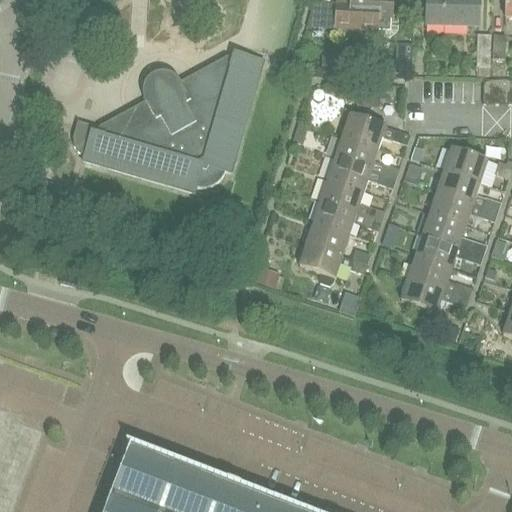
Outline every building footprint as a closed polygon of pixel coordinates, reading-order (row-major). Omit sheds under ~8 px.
[(349,0),(349,8),(335,7),(334,31),(379,32),(378,40),(390,40),(398,33),(398,21),(393,21),(393,0),(349,0)] [(478,0),(426,0),(426,28),(478,29),(478,0)] [(476,69),(490,70),(491,38),(477,38),(476,69)] [(505,39),(493,38),(491,82),(499,82),(500,71),(504,71),(505,39)] [(224,178),(225,175),(231,176),(263,64),(234,55),(232,61),(227,59),(180,85),(178,82),(176,80),(173,78),(169,76),(166,75),(162,75),(159,75),(155,76),(152,78),(149,80),(147,82),(145,85),(143,88),(142,92),(142,95),(142,99),(143,102),(144,105),(98,130),(78,125),(78,124),(77,123),(72,139),(72,145),(74,151),(78,156),(84,158),(82,164),(195,197),(196,191),(201,191),(205,191),(210,190),(214,188),(218,185),(221,182),(224,178)] [(348,59),(322,58),(321,77),(347,78),(348,59)] [(495,107),(495,83),(482,83),(482,107),(495,107)] [(495,83),(495,107),(507,107),(507,84),(495,83)] [(349,119),(342,141),(378,153),(382,141),(391,144),(407,149),(410,139),(395,134),(386,131),(349,119)] [(293,142),(302,145),(304,138),(295,135),(293,142)] [(335,162),(396,182),(399,173),(384,168),(374,165),(378,153),(342,141),(335,162)] [(451,152),(444,175),(480,187),(488,164),(451,152)] [(328,184),(364,196),(368,183),(377,186),(377,187),(393,192),(396,182),(335,162),(328,184)] [(493,178),(509,183),(511,173),(511,172),(497,168),(493,178)] [(497,216),(500,207),(485,202),(476,199),(480,187),(444,175),(437,196),(497,216)] [(31,200),(68,211),(74,192),(36,182),(31,200)] [(364,196),(328,184),(320,206),(381,226),(384,216),(360,208),(364,196)] [(494,226),(497,216),(437,196),(429,218),(466,230),(470,218),(494,226)] [(320,206),(313,227),(350,239),(354,226),(363,229),(363,230),(378,235),(381,226),(320,206)] [(429,218),(422,239),(467,254),(483,260),(487,250),(462,242),(466,230),(429,218)] [(306,248),(352,264),(352,263),(343,260),(350,239),(313,227),(306,248)] [(467,254),(422,239),(415,261),(452,273),(456,260),(480,269),(483,260),(467,254)] [(367,269),(352,264),(306,248),(299,270),(321,277),(319,281),(320,287),(329,290),(333,286),(335,282),(340,269),(364,277),(367,269)] [(352,263),(352,264),(367,269),(370,259),(355,254),(352,263)] [(448,284),(452,273),(415,261),(408,282),(469,302),(473,292),(448,284)] [(272,290),(282,293),(285,283),(275,279),(272,290)] [(469,302),(408,282),(401,304),(437,316),(441,303),(466,312),(469,302)] [(511,316),(510,316),(503,338),(511,341),(511,316)] [(285,511),(131,453),(108,511),(285,511)]
